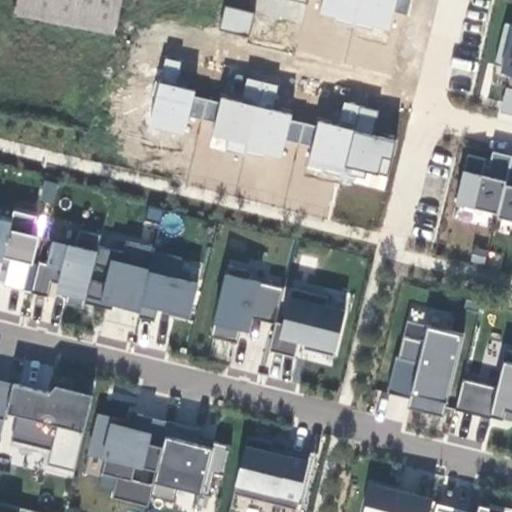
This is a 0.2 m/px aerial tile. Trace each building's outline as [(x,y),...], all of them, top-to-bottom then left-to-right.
[(116,30),(123,0),(19,0),(18,9),(116,30)] [(321,0),(318,14),(387,31),(393,13),(408,16),(413,0),(321,0)] [(255,14),(225,6),(219,30),(248,38),(255,14)] [(511,24),(500,21),(490,63),(498,65),(497,69),(511,73),(511,24)] [(181,62),(164,59),(150,125),(185,134),(190,118),(203,120),(208,100),(196,97),(198,91),(176,87),(181,62)] [(208,100),(203,120),(217,120),(210,147),(244,155),(245,149),(280,159),(284,141),(300,143),(305,123),(291,121),(293,115),(273,111),(279,84),(247,78),(241,102),(219,96),(219,102),(208,100)] [(511,88),(502,86),(496,110),(511,114),(511,88)] [(305,123),(300,143),(311,147),(307,167),(340,177),(340,182),(385,194),(398,142),(372,136),(378,110),(342,104),(337,126),(318,121),(317,127),(305,123)] [(481,157),(463,153),(451,201),(493,212),(492,216),(511,220),(511,155),(488,149),(484,165),(479,163),(481,157)] [(59,180),(47,177),(42,197),(55,200),(59,180)] [(320,179),(311,212),(326,216),(335,183),(320,179)] [(165,210),(149,206),(146,221),(162,225),(165,210)] [(13,218),(0,215),(0,277),(1,275),(7,277),(12,255),(33,260),(35,261),(35,260),(42,233),(35,231),(39,213),(16,207),(13,218)] [(27,287),(51,293),(54,281),(61,282),(59,290),(69,292),(66,305),(85,309),(86,304),(100,247),(103,235),(79,229),(75,246),(54,241),(50,260),(41,258),(40,261),(35,260),(35,261),(33,260),(27,287)] [(100,247),(86,304),(113,310),(116,301),(124,303),(123,309),(140,313),(155,252),(156,248),(127,241),(124,252),(100,247)] [(183,258),(155,252),(140,313),(139,318),(156,322),(159,309),(165,310),(165,314),(190,320),(199,283),(178,278),(183,258)] [(242,269),(223,266),(206,336),(233,343),(237,328),(244,330),(247,318),(271,323),(280,288),(239,279),(242,269)] [(278,318),(271,347),(298,354),(302,337),(313,340),(312,346),(337,353),(348,306),(329,302),(331,293),(294,284),(286,320),(278,318)] [(477,301),(463,297),(460,308),(475,311),(477,301)] [(421,340),(401,334),(395,357),(392,355),(384,391),(407,397),(404,407),(440,416),(460,333),(424,324),(421,340)] [(493,385),(460,377),(452,408),(486,416),(487,413),(499,416),(501,406),(511,408),(511,349),(502,347),(493,385)] [(17,381),(0,376),(0,437),(3,438),(10,410),(17,381)] [(78,468),(94,399),(17,381),(10,410),(20,412),(14,437),(53,447),(50,461),(78,468)] [(172,418),(140,411),(137,423),(120,419),(120,416),(102,412),(93,451),(109,455),(105,471),(120,474),(115,495),(152,503),(154,493),(172,418)] [(203,425),(172,418),(154,493),(177,498),(180,484),(212,491),(217,469),(227,471),(234,442),(217,438),(215,443),(200,440),(201,434),(203,425)] [(277,438),(251,432),(237,491),(300,506),(312,457),(290,452),(289,457),(273,453),(274,448),(277,438)] [(217,438),(201,434),(200,440),(215,443),(217,438)] [(274,448),(273,453),(289,457),(290,452),(274,448)] [(432,511),(436,500),(402,492),(403,487),(375,480),(367,511),(432,511)] [(402,492),(436,500),(437,495),(403,487),(402,492)] [(481,508),(441,499),(438,511),(511,511),(511,501),(484,495),(481,508)]
